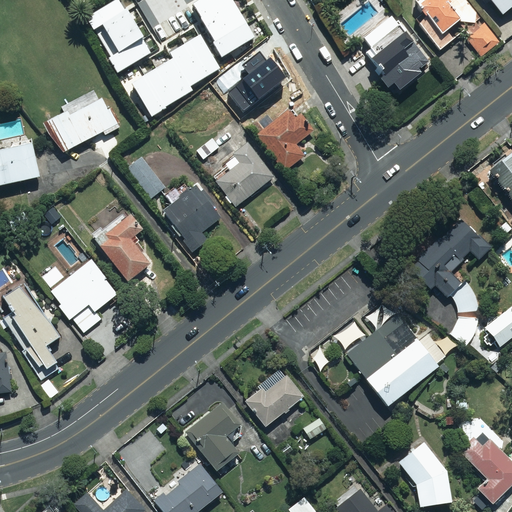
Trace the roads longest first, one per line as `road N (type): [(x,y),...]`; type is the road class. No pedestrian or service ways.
road 1 (primary): [(391,180),(127,396)]
road 2 (residential): [(279,0),(391,180)]
road 3 (primary): [(511,86),(391,180)]
road 4 (primary): [(127,396),(69,446),(0,476)]
road 5 (primary): [(0,452),(47,439),(127,396)]
